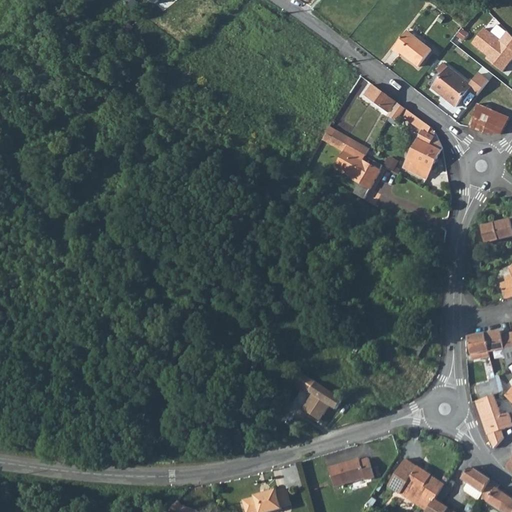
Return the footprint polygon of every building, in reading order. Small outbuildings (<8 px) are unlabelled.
[(486,28),(473,42),(490,56),(488,58),(504,72),(511,61),(511,33),(510,31),(502,40),(486,28)] [(418,68),(431,51),(407,32),(393,50),(400,56),(401,54),(418,68)] [(470,88),(472,85),(443,63),(432,78),(438,83),(433,88),(456,106),(470,88)] [(481,74),(472,85),(470,88),(479,95),(489,81),(481,74)] [(398,103),(372,85),(365,95),(381,107),(386,102),(395,108),(398,103)] [(406,109),(398,103),(395,108),(390,117),(398,122),(402,116),(406,109)] [(510,118),(479,104),(469,126),(484,133),(501,134),(510,118)] [(420,127),(423,121),(406,109),(402,116),(420,127)] [(424,130),(404,168),(427,180),(444,149),(443,146),(437,135),(430,127),(423,121),(420,127),(424,130)] [(367,156),(370,150),(330,128),(327,133),(334,138),(348,146),(367,156)] [(330,143),(334,138),(327,133),(326,133),(323,139),(330,143)] [(334,138),(330,143),(344,152),(348,146),(334,138)] [(380,171),(384,166),(367,156),(348,146),(344,152),(336,165),(345,170),(346,167),(356,174),(354,178),(359,182),(353,192),(365,199),(382,172),(380,171)] [(511,218),(482,228),(486,244),(511,237),(511,218)] [(501,284),(505,300),(511,297),(511,267),(509,268),(511,275),(504,278),(505,283),(501,284)] [(511,338),(511,333),(501,335),(500,334),(500,331),(485,334),(488,352),(504,349),(505,354),(508,366),(511,363),(511,338)] [(426,340),(415,333),(405,350),(417,357),(426,340)] [(468,337),(471,355),(482,352),(483,357),(488,356),(488,352),(485,334),(474,336),(468,337)] [(488,356),(493,368),(499,366),(496,355),(505,354),(504,349),(488,352),(488,356)] [(303,385),(302,387),(313,394),(303,410),(320,421),(330,405),(337,409),(343,400),(300,372),(295,380),(303,385)] [(495,374),(492,375),(492,378),(489,379),(489,382),(477,386),(482,399),(494,395),(502,393),(495,374)] [(494,395),(482,399),(475,401),(478,409),(483,421),(484,421),(486,425),(485,426),(488,434),(489,434),(491,443),(496,449),(504,439),(501,429),(511,426),(511,424),(508,413),(501,414),(494,395)] [(341,461),(331,465),(330,466),(338,488),(368,476),(369,478),(378,474),(370,454),(361,457),(360,453),(350,458),(350,460),(342,463),(341,461)] [(446,484),(407,459),(389,486),(426,511),(446,484)] [(492,481),(492,480),(472,467),(471,467),(463,480),(469,484),(466,489),(467,492),(480,501),(492,481)] [(449,478),(446,484),(426,511),(425,511),(455,511),(442,503),(455,482),(449,478)] [(511,511),(511,497),(498,489),(500,485),(492,481),(480,501),(487,505),(489,502),(504,511),(511,511)] [(256,493),(243,497),(248,511),(260,508),(261,511),(263,511),(284,505),(284,504),(292,502),(287,485),(278,487),(277,484),(268,487),(263,488),(255,491),(256,493)] [(371,511),(379,500),(373,497),(364,510),(366,511),(371,511)] [(178,501),(168,511),(199,511),(184,507),(178,501)]
